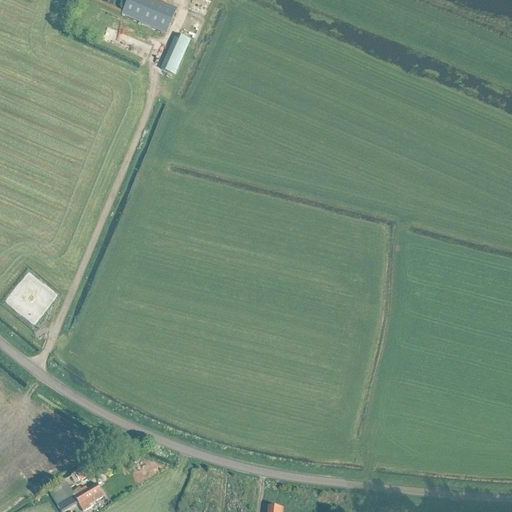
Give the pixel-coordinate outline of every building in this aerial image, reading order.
[(127,0),(121,15),(166,34),(177,10),(164,4),(166,0),(127,0)] [(206,17),(213,0),(190,0),(187,8),(206,17)] [(175,76),(190,40),(175,34),(160,70),(175,76)] [(84,467),(73,474),(79,483),(90,476),(84,467)] [(73,496),(66,485),(50,495),(60,511),(63,511),(78,503),(82,511),(85,511),(91,508),(90,506),(103,498),(95,485),(86,491),(85,488),(73,496)]
